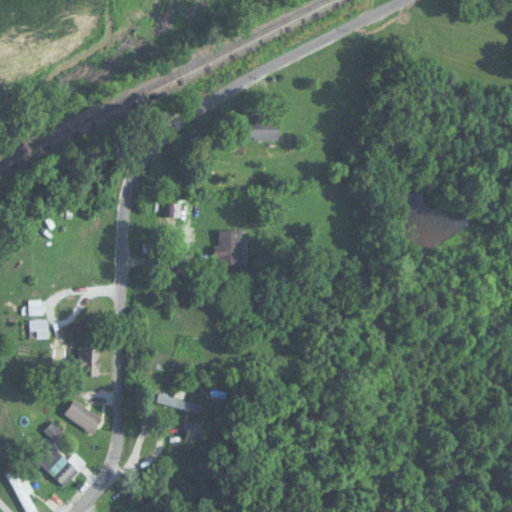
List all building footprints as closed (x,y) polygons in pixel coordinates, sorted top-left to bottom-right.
[(277,138),(277,116),(254,116),(254,138),(277,138)] [(168,214),(185,214),(185,202),(168,202),(168,214)] [(238,228),(213,228),(213,263),(238,263),(238,228)] [(28,318),(28,329),(37,329),(37,335),(44,335),(44,318),(28,318)] [(77,373),(98,373),(98,346),(77,346),(77,373)] [(181,397),(183,390),(173,387),(171,395),(156,390),(153,400),(195,413),(199,402),(181,397)] [(89,431),(100,417),(73,397),(62,411),(89,431)] [(53,440),(63,430),(51,419),(42,429),(53,440)] [(73,450),(64,458),(51,444),(36,457),(61,484),(84,462),(73,450)] [(35,511),(16,466),(6,470),(22,511),(35,511)]
